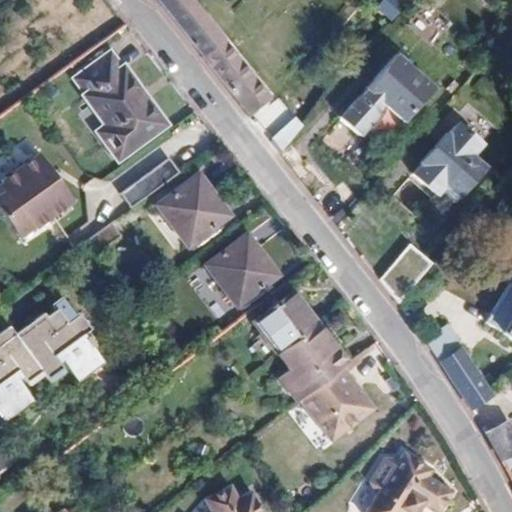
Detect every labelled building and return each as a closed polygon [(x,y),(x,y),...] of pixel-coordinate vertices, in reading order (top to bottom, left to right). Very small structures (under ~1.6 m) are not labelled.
[(270,96),(194,0),(156,0),(248,115),(270,96)] [(172,116),(128,62),(127,64),(115,49),(93,66),(105,81),(103,83),(122,107),(112,114),(135,143),(172,116)] [(392,54),(337,119),(358,136),(383,107),(401,122),(430,87),(392,54)] [(463,129),(454,121),(451,125),(460,132),(463,129)] [(460,132),(451,125),(411,172),(425,184),(429,179),(440,188),(444,183),(456,194),(482,163),(469,152),(478,141),(463,129),(460,132)] [(54,171),(39,152),(3,181),(4,183),(0,186),(0,206),(24,236),(38,225),(40,227),(76,198),(59,177),(56,179),(51,173),(54,171)] [(121,192),(132,206),(165,182),(180,170),(169,156),(121,192)] [(431,198),(440,188),(429,179),(425,184),(411,172),(407,177),(431,198)] [(229,214),(197,173),(157,203),(188,245),(229,214)] [(412,211),(425,198),(407,181),(394,194),(412,211)] [(456,194),(444,183),(440,188),(452,199),(456,194)] [(275,273),(245,234),(204,265),(234,304),(275,273)] [(377,283),(401,301),(430,261),(405,244),(377,283)] [(511,340),(511,285),(510,284),(485,323),(511,340)] [(314,323),(290,292),(250,322),(274,354),(314,323)] [(0,404),(11,418),(36,399),(21,380),(27,376),(31,381),(44,371),(50,379),(64,368),(59,362),(64,358),(82,380),(105,361),(94,347),(97,344),(91,336),(88,339),(85,334),(94,327),(81,312),(59,329),(44,310),(16,332),(10,324),(0,331),(0,404)] [(345,363),(314,323),(274,354),(264,362),(295,402),(299,399),(342,365),(345,363)] [(449,341),(438,326),(424,336),(434,352),(449,341)] [(488,393),(459,347),(439,360),(468,406),(488,393)] [(374,406),(342,365),(299,399),(331,440),(374,406)] [(511,450),(511,438),(503,422),(484,433),(498,458),(511,450)] [(406,511),(408,509),(412,511),(418,511),(426,500),(441,509),(455,487),(430,472),(433,466),(405,450),(402,456),(386,457),(373,477),(380,492),(368,511),(406,511)] [(234,498),(228,485),(219,490),(225,502),(234,498)] [(258,511),(250,491),(234,498),(225,502),(219,490),(205,496),(211,508),(207,511),(258,511)]
